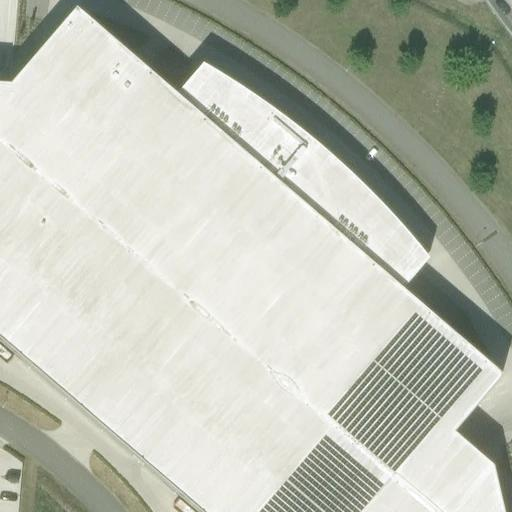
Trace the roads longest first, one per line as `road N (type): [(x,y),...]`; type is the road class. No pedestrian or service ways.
road 1 (unclassified): [(511,265),(437,178),(343,91),(247,17),(208,0)]
road 2 (unclassified): [(0,430),(99,511)]
